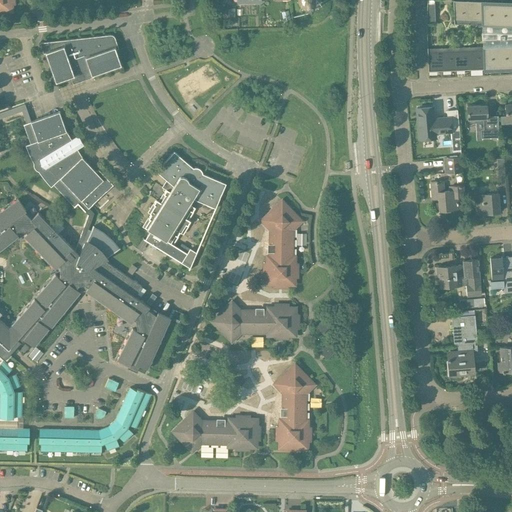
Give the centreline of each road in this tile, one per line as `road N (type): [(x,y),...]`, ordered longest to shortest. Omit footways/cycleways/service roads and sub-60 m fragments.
road 1 (tertiary): [(395,415),(366,103),(365,0)]
road 2 (residential): [(163,391),(249,167),(185,127)]
road 3 (residential): [(185,127),(128,175),(119,164),(72,91),(147,70)]
road 4 (residential): [(511,395),(445,399),(424,384),(407,240)]
road 5 (residential): [(341,488),(145,482)]
road 6 (residential): [(147,70),(130,18),(0,34)]
road 7 (residential): [(407,240),(396,90)]
road 8 (residential): [(89,342),(73,347),(50,375),(50,396),(87,396),(102,367)]
